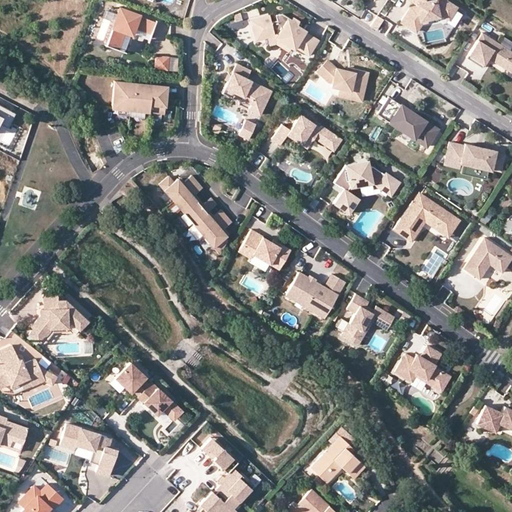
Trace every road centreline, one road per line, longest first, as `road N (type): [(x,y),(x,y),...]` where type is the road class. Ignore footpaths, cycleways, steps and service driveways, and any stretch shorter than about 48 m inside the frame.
road 1 (residential): [(188,150),(243,176),(511,371)]
road 2 (residential): [(0,306),(127,165),(188,150)]
road 3 (residential): [(306,0),(511,128)]
